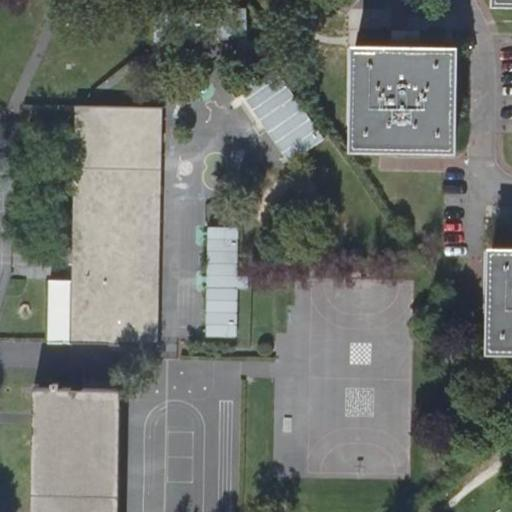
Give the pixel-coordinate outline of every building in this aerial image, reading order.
[(511,0),(495,0),(495,9),(511,9),(511,0)] [(155,4),(153,38),(245,41),(246,6),(155,4)] [(456,60),(357,59),(355,156),(455,159),(456,60)] [(319,134),(268,61),(235,84),(286,157),(319,134)] [(158,344),(163,105),(72,103),(68,278),(49,278),(48,342),(72,342),(122,343),(158,344)] [(238,344),(240,247),(202,246),(200,343),(238,344)] [(511,258),(492,259),(492,356),(511,355),(511,258)] [(72,342),(72,386),(121,387),(122,343),(72,342)] [(72,386),(35,385),(32,511),(120,511),(123,387),(121,387),(72,386)]
